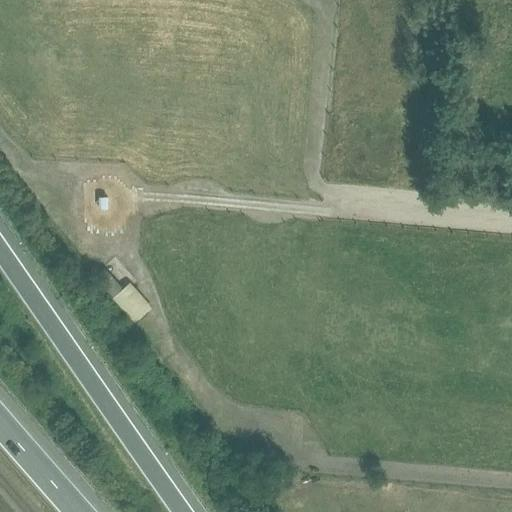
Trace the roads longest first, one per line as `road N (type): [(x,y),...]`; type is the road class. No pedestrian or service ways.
road 1 (motorway): [(183,511),(0,251)]
road 2 (motorway): [(80,511),(0,419)]
